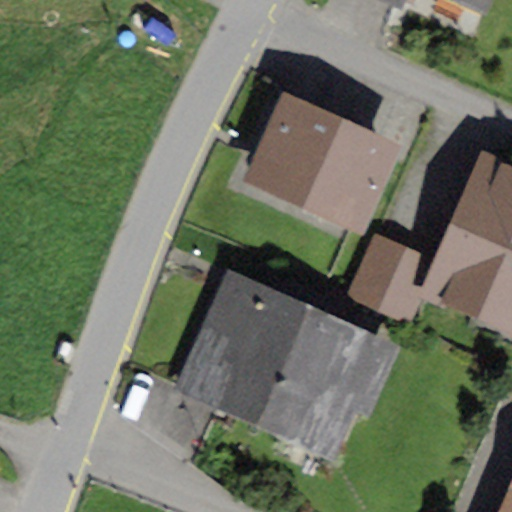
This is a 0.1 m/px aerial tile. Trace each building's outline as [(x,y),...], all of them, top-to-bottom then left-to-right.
[(490,0),(438,0),(482,18),(490,0)] [(401,158),(286,105),(249,185),(364,238),(401,158)] [(511,174),(486,164),(429,300),(511,334),(511,174)] [(433,268),(376,243),(353,295),(409,321),(433,268)] [(375,352),(235,283),(185,384),(326,453),(375,352)]
